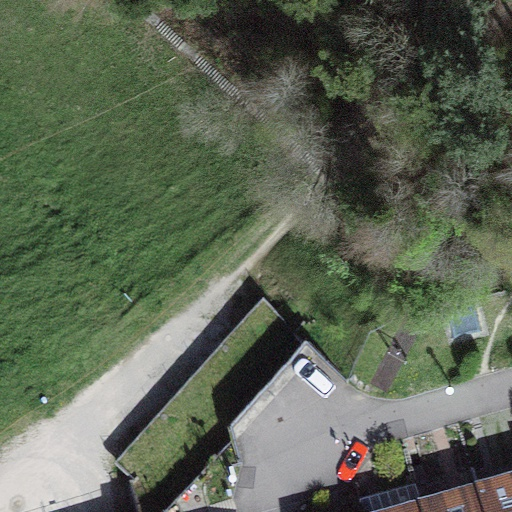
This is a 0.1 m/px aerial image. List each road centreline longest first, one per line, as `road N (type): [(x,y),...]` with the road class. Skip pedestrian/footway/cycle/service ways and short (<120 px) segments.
road 1 (residential): [(0,488),(332,184)]
road 2 (residential): [(511,387),(253,467)]
road 3 (track): [(332,184),(511,8)]
